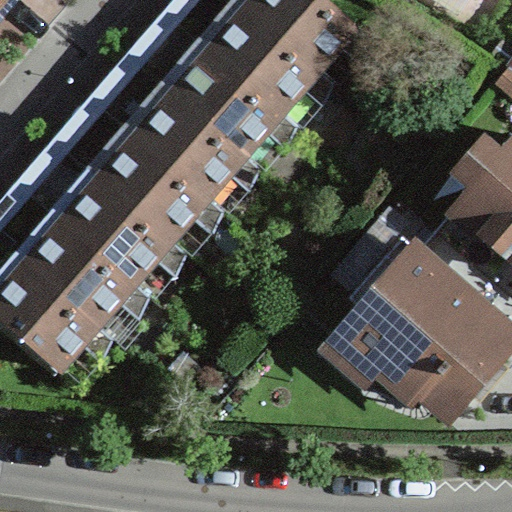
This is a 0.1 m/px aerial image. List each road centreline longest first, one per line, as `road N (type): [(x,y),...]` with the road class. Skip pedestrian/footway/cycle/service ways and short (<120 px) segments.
road 1 (residential): [(0,463),(269,493),(511,505)]
road 2 (residential): [(0,149),(115,0)]
